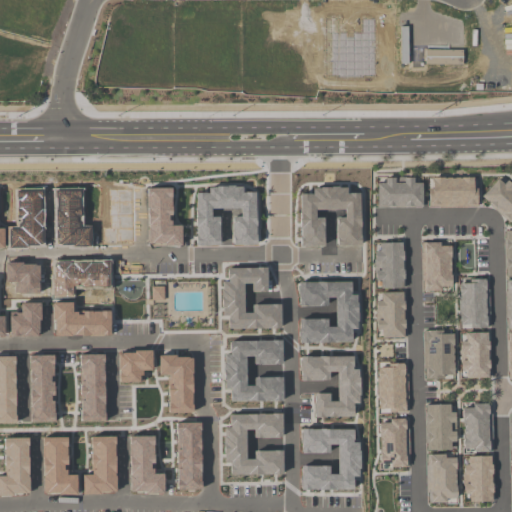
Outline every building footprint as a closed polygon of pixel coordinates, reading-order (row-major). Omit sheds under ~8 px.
[(55,189),(79,189),(80,217),(77,218),(77,217),(76,217),(76,221),(79,221),(79,227),(88,226),(89,247),(72,247),(71,245),(59,245),(59,244),(56,244),(55,229),(56,229),(56,226),(55,226),(55,209),(56,209),(55,197),(55,189)] [(16,191),(40,190),(40,209),(41,209),(41,227),(40,227),(40,228),(41,228),(41,243),(36,243),(36,244),(24,245),(24,247),(8,247),(7,228),(17,228),(17,223),(20,223),(20,217),(17,217),(17,198),(16,198),(16,191)] [(54,261),(54,266),(53,266),(53,278),(51,278),(51,295),(71,295),(70,285),(108,285),(108,261),(100,261),(100,262),(89,262),(85,262),(69,262),(69,261),(54,261)] [(4,262),(21,262),(21,264),(34,264),(34,265),(38,265),(38,294),(17,294),(17,293),(13,293),(13,282),(4,282),(4,262)] [(50,301),(50,321),(52,321),(53,336),(71,336),(71,335),(90,335),(90,334),(109,334),(109,310),(81,310),(81,313),(77,314),(77,311),(72,311),(72,301),(50,301)] [(14,312),(19,312),(19,302),(40,302),(40,319),(37,319),(38,335),(37,336),(21,337),(21,336),(8,336),(8,315),(15,315),(14,312)] [(31,362),(31,333),(17,333),(17,343),(13,343),(13,362),(31,362)] [(28,355),(52,355),(52,375),(53,375),(53,382),(52,382),(52,385),(53,385),(54,411),(55,422),(29,422),(29,413),(30,413),(29,405),(29,387),(29,382),(28,371),(29,371),(29,362),(28,362),(28,355)] [(0,356),(13,356),(14,388),(15,406),(14,406),(14,423),(0,423),(0,356)] [(408,427),(408,390),(381,390),(381,397),(372,397),(372,427),(408,427)] [(216,393),(185,393),(185,410),(216,410),(216,393)] [(468,398),(469,472),(488,472),(487,397),(468,398)] [(0,475),(0,495),(12,495),(12,493),(15,493),(15,494),(22,494),(22,493),(24,493),(24,492),(28,492),(27,437),(2,437),(2,446),(3,447),(3,454),(3,465),(7,465),(7,470),(4,470),(4,475),(0,475)] [(372,461),(383,461),(383,450),(372,450),(372,461)] [(474,493),(474,511),(492,511),(492,493),(474,493)]
